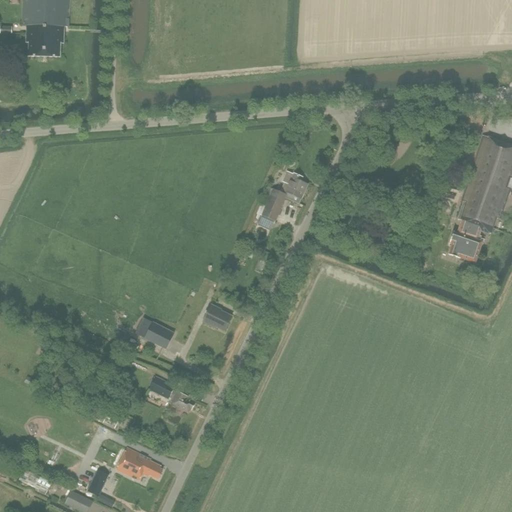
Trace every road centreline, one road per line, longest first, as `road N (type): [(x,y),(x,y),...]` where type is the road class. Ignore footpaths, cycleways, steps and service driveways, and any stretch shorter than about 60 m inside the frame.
road 1 (unclassified): [(164,511),(340,152),(350,105)]
road 2 (tertiary): [(0,134),(350,105)]
road 3 (tertiary): [(511,96),(350,105)]
